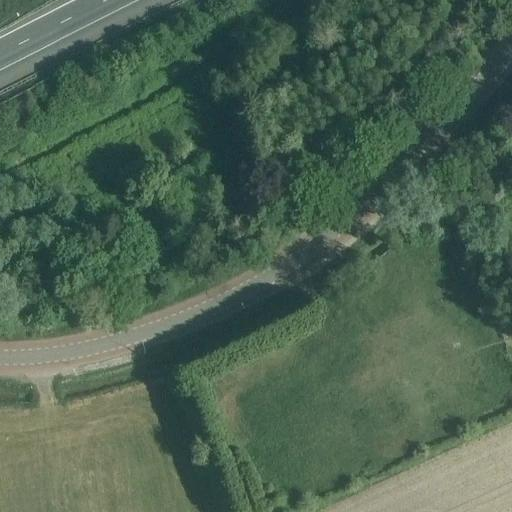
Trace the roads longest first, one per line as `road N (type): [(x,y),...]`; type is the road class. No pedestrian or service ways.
road 1 (tertiary): [(511,53),(299,260),(226,303),(141,335),(68,356),(0,356)]
road 2 (motorway): [(0,55),(110,0)]
